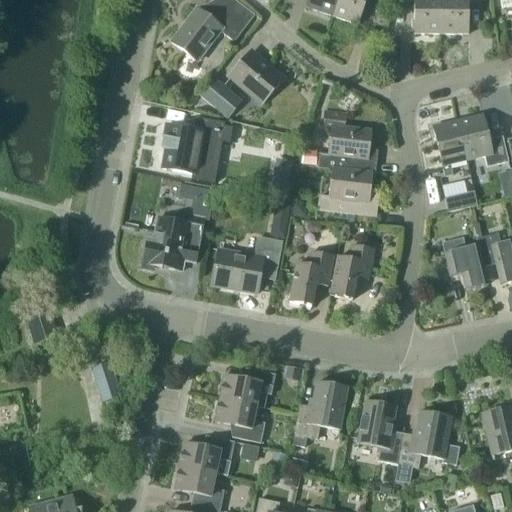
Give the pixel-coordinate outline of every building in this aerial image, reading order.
[(308,0),(306,9),(331,17),(337,0),(308,0)] [(337,0),(331,17),(357,26),(365,0),(337,0)] [(440,35),(440,0),(396,0),(396,1),(413,3),(413,35),(440,35)] [(440,0),(440,35),(467,35),(467,3),(484,2),(483,0),(440,0)] [(511,0),(499,0),(502,8),(511,5),(511,0)] [(233,43),(244,29),(214,6),(205,17),(196,11),(171,44),(196,64),(219,33),(233,43)] [(258,106),(282,79),(252,53),(229,80),(258,106)] [(214,79),(199,98),(216,112),(231,94),(214,79)] [(322,127),(330,129),(327,156),(318,155),(316,169),(331,171),(370,175),(374,176),(377,152),(367,151),(369,132),(343,129),(345,115),(324,113),(322,127)] [(457,122),(466,161),(483,157),(486,168),(507,163),(501,138),(487,141),(482,116),(457,122)] [(165,152),(162,170),(191,176),(190,181),(211,185),(219,143),(229,145),(232,129),(223,128),(224,125),(195,119),(193,131),(166,126),(163,142),(167,142),(165,152)] [(448,165),(466,161),(457,122),(432,128),(443,179),(451,176),(448,165)] [(303,154),(302,163),(314,165),(315,155),(303,154)] [(262,183),(259,197),(288,203),(292,184),(288,184),(291,165),(277,162),(272,185),(262,183)] [(370,175),(331,171),(328,198),(319,197),(317,212),(346,216),(354,216),(375,219),(377,195),(368,194),(370,175)] [(191,200),(188,215),(204,218),(204,220),(207,220),(213,189),(194,185),(191,200)] [(511,190),(503,193),(505,201),(511,199),(511,190)] [(472,207),(469,195),(468,193),(443,199),(446,213),(472,207)] [(274,203),(270,226),(284,228),(288,206),(274,203)] [(293,205),(291,218),(305,219),(305,211),(300,205),(293,205)] [(195,265),(204,220),(191,218),(189,225),(174,222),(173,223),(157,220),(153,242),(147,241),(142,267),(161,270),(161,269),(174,272),(176,262),(195,265)] [(511,242),(511,243),(500,246),(497,235),(481,239),(478,225),(473,226),(476,240),(475,240),(477,247),(483,269),(495,266),(499,287),(511,283),(511,242)] [(273,282),(275,273),(281,244),(257,239),(253,258),(217,251),(210,287),(256,296),(259,279),(273,282)] [(449,280),(461,276),(465,291),(487,286),(482,269),(483,269),(477,247),(465,250),(462,239),(441,245),(449,280)] [(367,282),(369,273),(373,250),(351,246),(348,260),(336,258),(329,297),(351,301),(355,279),(367,282)] [(326,289),(329,273),(332,257),(310,253),(308,267),(295,265),(288,304),(310,308),(314,286),(326,289)] [(35,347),(57,339),(47,309),(24,317),(35,347)] [(111,362),(91,368),(101,403),(121,398),(111,362)] [(285,366),(283,378),(299,382),(302,369),(285,366)] [(263,410),(266,396),(270,396),(274,376),(249,371),(247,382),(223,377),(218,400),(255,408),(263,410)] [(298,408),(293,437),(291,447),(304,449),(306,439),(316,441),(319,428),(338,432),(346,389),(315,384),(310,410),(298,408)] [(255,408),(218,400),(213,423),(237,428),(235,440),(260,445),(264,425),(252,422),(255,408)] [(397,467),(403,438),(391,436),(395,409),(364,403),(356,445),(379,450),(377,463),(397,467)] [(511,412),(511,408),(481,416),(491,457),(511,452),(511,412)] [(458,449),(445,447),(450,419),(419,414),(415,440),(403,438),(397,467),(394,483),(406,485),(408,485),(411,469),(417,470),(419,457),(441,461),(441,465),(455,468),(458,449)] [(182,445),(177,468),(214,476),(217,462),(229,464),(233,444),(208,438),(206,450),(182,445)] [(29,466),(25,446),(11,449),(15,468),(29,466)] [(275,454),(271,471),(283,474),(284,473),(287,457),(275,454)] [(307,464),(290,459),(286,471),(304,476),(307,464)] [(194,507),(216,511),(218,511),(223,493),(211,490),(214,476),(177,468),(172,491),(196,496),(194,507)] [(288,473),(285,487),(293,489),(296,476),(288,473)] [(381,486),(380,493),(389,494),(390,487),(381,486)] [(493,511),(503,509),(499,495),(489,498),(493,511)] [(325,496),(322,511),(327,511),(329,505),(330,497),(325,496)] [(73,511),(70,498),(27,509),(28,511),(73,511)] [(276,511),(278,505),(258,501),(255,511),(276,511)]
